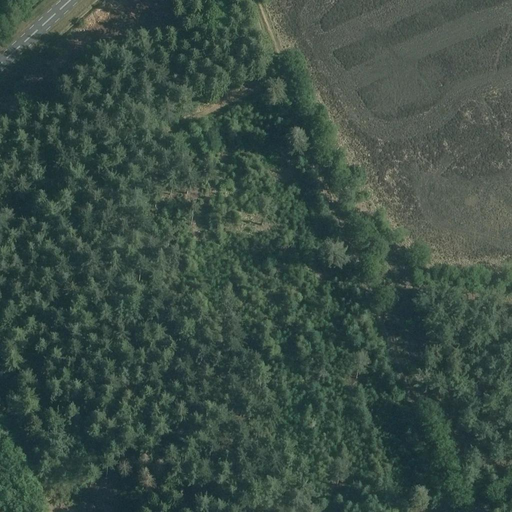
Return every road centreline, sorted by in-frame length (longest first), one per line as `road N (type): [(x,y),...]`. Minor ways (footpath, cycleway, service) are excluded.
road 1 (track): [(454,511),(250,0)]
road 2 (track): [(281,78),(0,222)]
